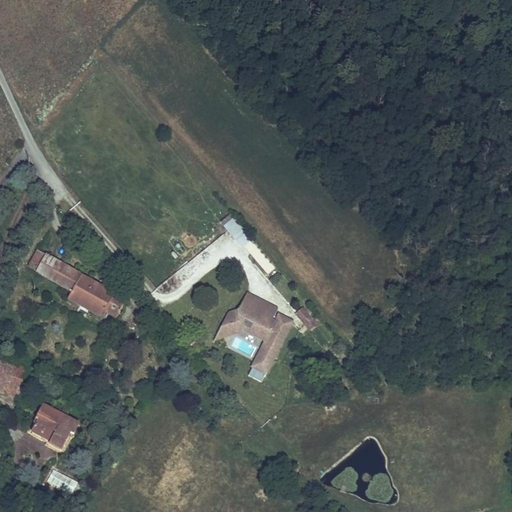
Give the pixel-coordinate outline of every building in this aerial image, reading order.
[(241,250),(253,240),(234,217),(222,227),(241,250)] [(127,298),(38,247),(28,262),(70,286),(66,291),(99,310),(102,305),(118,314),(127,298)] [(236,307),(225,311),(212,338),(232,330),(241,327),(264,337),(252,363),(265,369),(293,317),(278,310),(280,306),(244,288),(236,307)] [(304,303),(294,311),(309,328),(318,319),(304,303)] [(0,352),(0,393),(15,400),(28,368),(15,359),(0,352)] [(79,422),(43,403),(34,419),(37,421),(32,430),(41,435),(44,429),(53,434),(49,442),(61,448),(71,430),(74,432),(79,422)]
